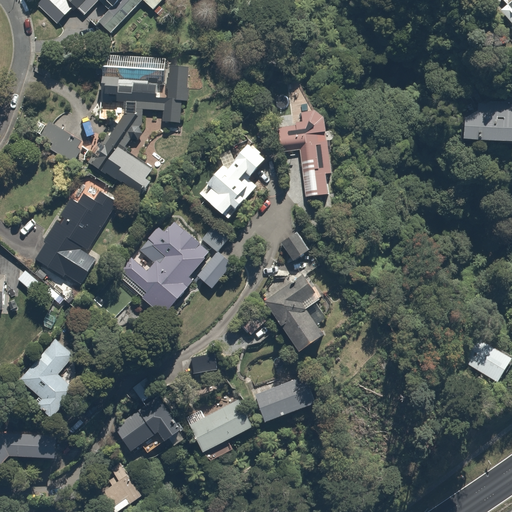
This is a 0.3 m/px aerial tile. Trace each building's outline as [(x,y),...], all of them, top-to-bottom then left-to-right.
[(110,34),(142,0),(63,0),(63,1),(91,27),(97,21),(110,34)] [(511,21),(511,25),(508,29),(502,34),(511,45),(511,44),(511,0),(502,11),(511,21)] [(162,123),(179,125),(181,102),(188,103),(190,67),(176,67),(177,57),(104,54),(102,102),(124,103),(123,117),(119,126),(116,124),(106,142),(100,139),(94,148),(98,151),(90,164),(140,195),(143,190),(148,194),(154,184),(149,181),(155,170),(126,150),(131,139),(143,139),(145,110),(163,112),(162,123)] [(332,181),(336,181),(328,105),(315,107),(312,81),(263,87),(267,125),(279,124),(282,153),(301,151),(307,203),(334,200),(332,181)] [(511,103),(469,103),(468,144),(511,144),(511,103)] [(213,187),(203,200),(233,224),(260,190),(247,180),(257,167),(263,172),(274,158),(252,140),(230,168),(224,164),(209,183),(213,187)] [(91,250),(121,202),(100,189),(96,196),(81,187),(35,261),(65,279),(67,275),(83,285),(101,256),(91,250)] [(134,258),(122,274),(139,287),(134,294),(144,301),(168,320),(218,255),(200,241),(167,216),(140,251),(156,263),(150,270),(134,258)] [(200,241),(218,255),(232,238),(213,223),(200,241)] [(312,256),(296,229),(280,238),(295,265),(312,256)] [(26,268),(17,279),(35,294),(44,283),(26,268)] [(318,322),(332,313),(307,274),(264,301),(297,353),(326,335),(318,322)] [(0,314),(6,314),(9,277),(0,276),(0,314)] [(63,375),(80,353),(55,334),(19,382),(40,397),(35,404),(55,419),(79,388),(63,375)] [(511,359),(482,340),(466,365),(500,387),(511,367),(511,359)] [(193,353),(195,375),(224,371),(222,350),(193,353)] [(266,427),(320,404),(306,373),(252,397),(266,427)] [(189,435),(151,376),(132,388),(148,411),(116,432),(131,454),(158,436),(167,450),(189,435)] [(183,415),(211,463),(232,451),(228,444),(256,427),(239,398),(205,418),(198,406),(183,415)] [(60,462),(62,437),(10,432),(0,439),(0,470),(16,460),(60,462)] [(126,511),(146,496),(120,465),(113,471),(120,480),(92,504),(98,511),(126,511)]
